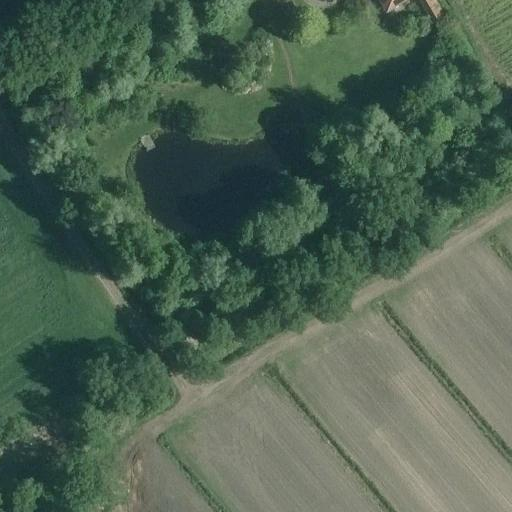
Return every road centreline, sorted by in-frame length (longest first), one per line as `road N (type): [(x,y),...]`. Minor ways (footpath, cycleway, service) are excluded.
road 1 (track): [(0,123),(189,396),(90,463),(61,511)]
road 2 (track): [(189,396),(511,201)]
